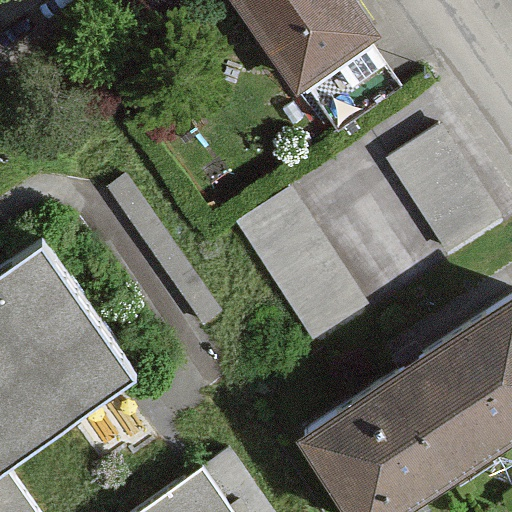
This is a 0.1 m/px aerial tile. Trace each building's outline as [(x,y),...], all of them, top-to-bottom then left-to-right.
[(360,0),(241,0),(305,96),(388,42),(360,0)] [(393,148),(455,243),(510,208),(448,112),(393,148)] [(191,403),(98,271),(0,340),(0,373),(8,384),(0,389),(0,511),(36,511),(58,497),(191,403)] [(447,511),(511,468),(511,302),(314,437),(365,511),(447,511)] [(266,511),(239,474),(185,511),(266,511)] [(69,511),(58,497),(36,511),(69,511)]
